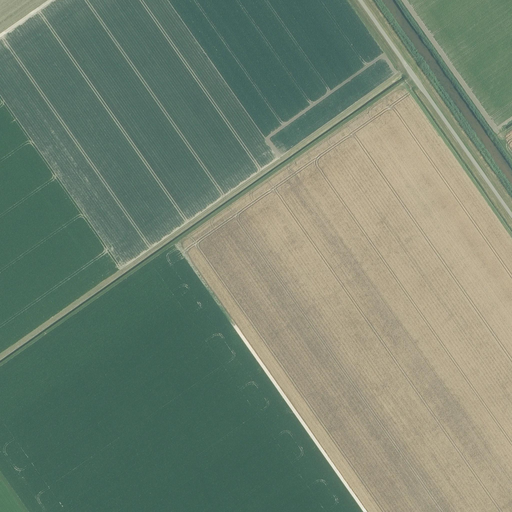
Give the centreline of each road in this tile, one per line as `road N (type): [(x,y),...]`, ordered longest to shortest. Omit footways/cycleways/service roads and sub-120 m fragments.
road 1 (unclassified): [(511,215),(360,0)]
road 2 (track): [(365,511),(236,329)]
